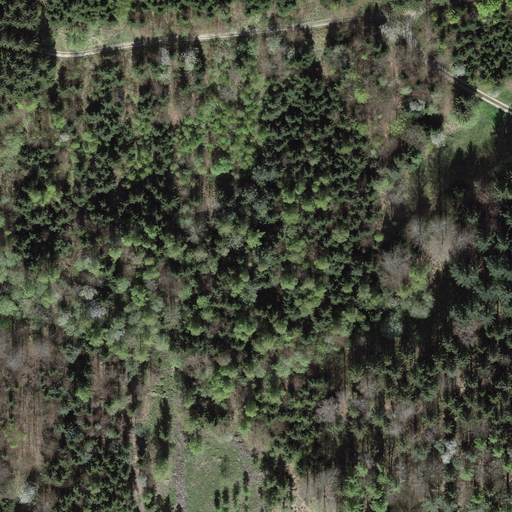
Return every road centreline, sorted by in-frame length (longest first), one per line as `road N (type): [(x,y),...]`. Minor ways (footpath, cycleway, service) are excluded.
road 1 (track): [(0,30),(50,50),(86,51),(405,16),(419,48),(511,106)]
road 2 (track): [(511,310),(306,356)]
